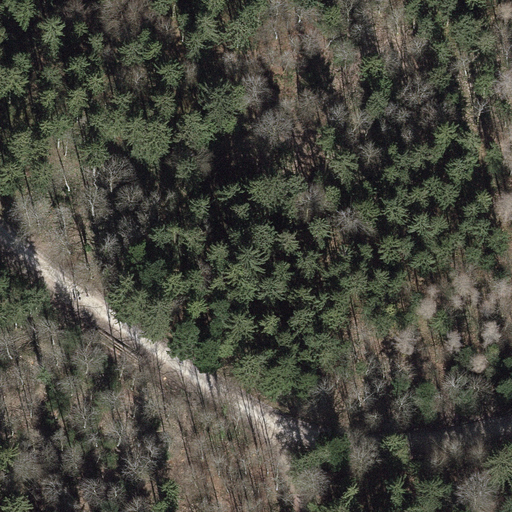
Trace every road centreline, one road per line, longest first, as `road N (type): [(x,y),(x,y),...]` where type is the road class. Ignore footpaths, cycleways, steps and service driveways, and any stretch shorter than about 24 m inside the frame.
road 1 (track): [(261,412),(181,366),(0,233)]
road 2 (track): [(511,424),(378,446),(312,439),(261,412)]
